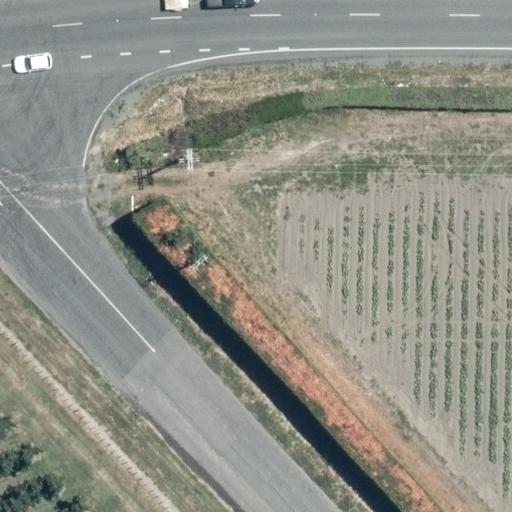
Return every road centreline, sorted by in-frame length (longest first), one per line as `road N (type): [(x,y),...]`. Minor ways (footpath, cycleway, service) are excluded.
road 1 (secondary): [(0,36),(150,22),(511,18)]
road 2 (unclassified): [(0,154),(11,177),(317,511)]
